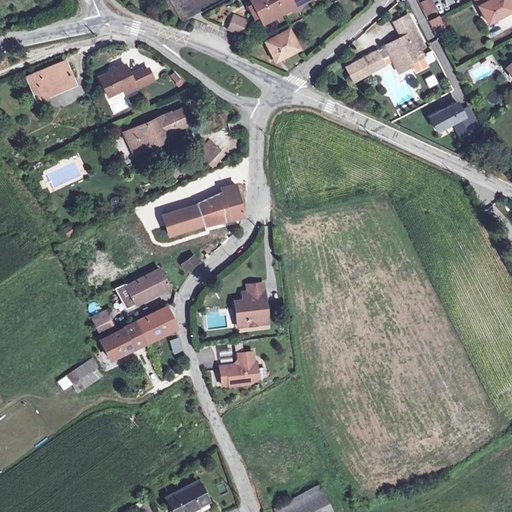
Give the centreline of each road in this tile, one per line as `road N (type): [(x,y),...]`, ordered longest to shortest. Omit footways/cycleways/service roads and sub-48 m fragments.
road 1 (residential): [(261,109),(245,218),(230,246),(195,277),(180,317),(251,511)]
road 2 (residential): [(511,191),(283,84)]
road 3 (residential): [(283,84),(381,0)]
